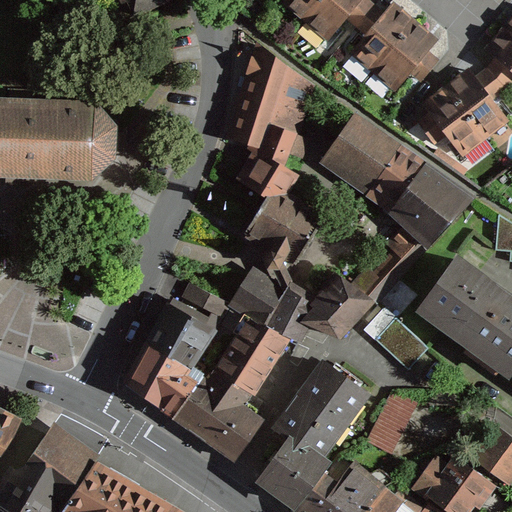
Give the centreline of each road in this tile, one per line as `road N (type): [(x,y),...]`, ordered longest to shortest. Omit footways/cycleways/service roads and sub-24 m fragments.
road 1 (residential): [(80,395),(210,130),(220,53),(203,0)]
road 2 (tertiary): [(80,395),(245,511)]
